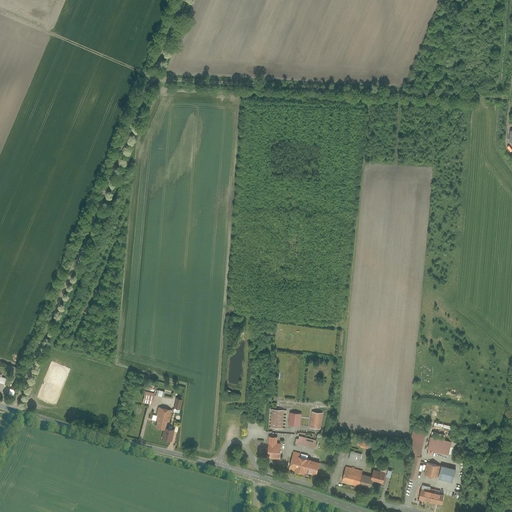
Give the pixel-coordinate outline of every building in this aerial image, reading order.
[(144,389),(141,401),(151,403),(154,392),(144,389)] [(160,428),(158,437),(169,440),(172,427),(167,426),(171,409),(159,406),(154,426),(160,428)] [(284,410),(271,409),(270,428),(282,428),(284,410)] [(322,413),(311,411),(309,428),(320,429),(322,413)] [(300,427),(301,413),(289,412),(287,425),(300,427)] [(420,457),(426,431),(413,428),(407,454),(413,455),(420,457)] [(282,443),(277,443),(278,437),(270,436),(268,458),(281,459),(282,443)] [(317,440),(299,436),(298,439),(296,438),(295,443),(307,446),(307,447),(314,449),(317,440)] [(457,443),(430,436),(426,449),(448,455),(448,454),(454,456),(457,443)] [(367,449),(369,440),(362,438),(360,447),(367,449)] [(313,459),(300,456),(301,453),(293,451),(289,470),(305,474),(305,472),(317,475),(320,462),(312,460),(313,459)] [(361,454),(350,451),(348,459),(359,462),(361,454)] [(421,457),(420,457),(413,455),(408,479),(416,481),(421,457)] [(439,465),(426,462),(424,474),(436,477),(439,465)] [(456,469),(441,465),(438,479),(452,482),(456,469)] [(362,471),(346,466),(341,483),(357,487),(358,484),(369,487),(370,480),(371,476),(361,474),(362,471)] [(373,469),(371,476),(370,480),(383,483),(386,472),(373,469)] [(447,493),(422,486),(420,495),(444,502),(447,493)]
